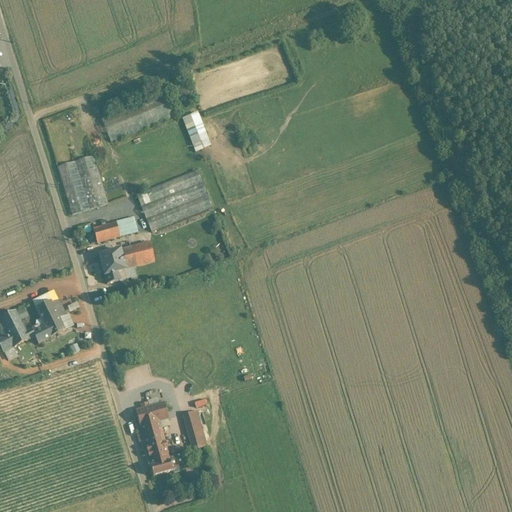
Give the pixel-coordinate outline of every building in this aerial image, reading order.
[(165,92),(100,118),(111,144),(175,118),(165,92)] [(199,113),(183,118),(194,153),(212,147),(210,141),(219,138),(213,121),(203,124),(199,113)] [(92,157),(57,169),(72,216),(107,205),(92,157)] [(197,171),(136,196),(151,233),(212,209),(197,171)] [(134,219),(92,230),(96,244),(138,233),(134,219)] [(149,244),(115,253),(120,272),(123,272),(141,267),(155,263),(151,251),(149,244)] [(160,249),(151,251),(155,263),(163,261),(160,249)] [(115,253),(100,257),(107,285),(120,282),(118,273),(120,272),(115,253)] [(141,267),(123,272),(125,278),(142,274),(141,267)] [(47,296),(32,303),(36,310),(51,303),(47,296)] [(58,302),(52,305),(51,304),(52,304),(51,303),(36,310),(45,328),(33,334),(32,334),(34,338),(38,345),(65,332),(59,320),(66,317),(58,302)] [(15,312),(0,319),(0,323),(6,336),(0,338),(0,346),(3,354),(29,341),(25,334),(15,312)] [(67,316),(66,317),(59,320),(65,332),(73,328),(67,316)] [(31,331),(25,334),(29,341),(34,338),(32,334),(33,334),(31,331)] [(164,404),(135,412),(149,462),(168,456),(159,423),(168,421),(164,404)] [(197,413),(182,417),(192,452),(206,447),(197,413)] [(181,455),(169,458),(172,471),(179,469),(178,466),(184,464),(181,455)] [(168,456),(149,462),(150,468),(151,468),(153,478),(173,472),(172,471),(169,458),(168,456)]
